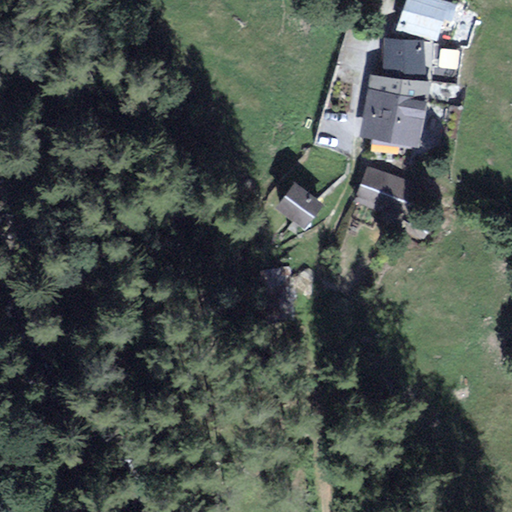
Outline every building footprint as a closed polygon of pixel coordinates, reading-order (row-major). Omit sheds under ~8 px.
[(449,4),(437,0),(406,0),(398,27),(433,39),(437,27),(441,28),(449,4)] [(421,41),(386,38),(383,67),(418,70),(421,41)] [(429,80),(375,70),(359,137),(413,150),(429,80)] [(402,180),(364,162),(346,198),(384,217),(402,180)] [(323,208),(296,183),(277,204),(304,228),(323,208)]
